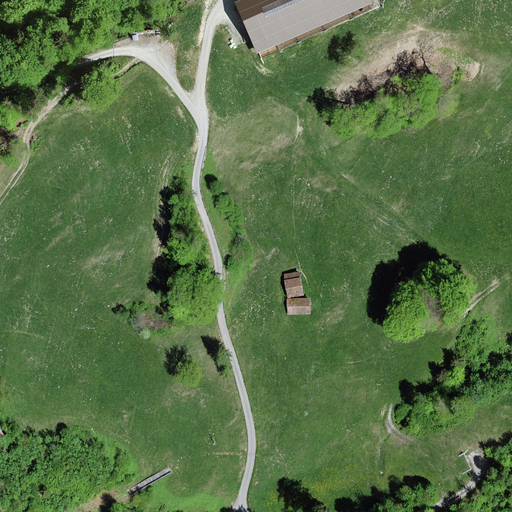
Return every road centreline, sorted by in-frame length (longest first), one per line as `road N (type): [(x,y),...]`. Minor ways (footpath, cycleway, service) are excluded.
road 1 (track): [(243,511),(254,433),(198,200),(199,117),(156,64),(121,49),(0,94)]
road 2 (track): [(443,505),(439,466),(388,425),(386,413),(422,351),(485,296)]
road 3 (track): [(141,52),(121,72),(75,84),(40,112),(24,138),(25,170),(0,215)]
road 4 (track): [(220,0),(199,117)]
